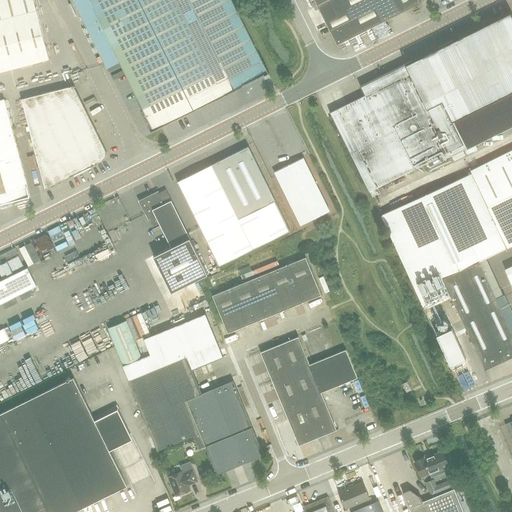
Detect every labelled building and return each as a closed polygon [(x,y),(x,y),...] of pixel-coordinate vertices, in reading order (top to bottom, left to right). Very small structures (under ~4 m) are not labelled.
[(34,0),(0,0),(0,70),(49,58),(34,0)] [(73,0),(84,20),(107,67),(119,61),(122,66),(123,70),(125,74),(142,109),(141,110),(151,131),(172,121),(171,119),(235,87),(230,77),(263,61),(232,0),(73,0)] [(315,0),(337,44),(420,3),(418,0),(315,0)] [(331,116),(329,117),(331,120),(333,119),(347,147),(366,185),(372,197),(380,192),(377,187),(427,162),(430,167),(443,161),(441,155),(448,152),(451,156),(466,149),(511,125),(511,15),(510,11),(412,59),(421,79),(418,80),(424,92),(418,80),(421,78),(412,60),(360,85),(364,95),(347,103),(330,112),(331,116)] [(104,159),(107,152),(74,85),(22,99),(45,189),(104,159)] [(0,203),(30,196),(4,99),(0,99),(0,203)] [(219,265),(290,230),(248,145),(177,181),(219,265)] [(511,149),(468,171),(469,173),(380,214),(423,308),(451,295),(485,368),(511,355),(511,332),(479,261),(506,249),(511,245),(511,149)] [(301,225),(330,211),(303,157),(274,171),(301,225)] [(190,237),(184,225),(166,189),(153,195),(152,193),(138,200),(145,213),(147,212),(154,225),(159,222),(165,234),(171,247),(190,237)] [(208,273),(190,237),(171,247),(154,255),(172,292),(208,273)] [(511,253),(503,257),(511,279),(511,253)] [(228,332),(321,294),(306,256),(213,295),(228,332)] [(0,303),(37,285),(27,266),(0,279),(0,303)] [(151,353),(123,365),(158,449),(194,434),(200,448),(206,445),(218,474),(264,455),(233,380),(199,394),(189,370),(223,356),(206,313),(144,338),(151,353)] [(126,320),(108,328),(123,364),(142,357),(126,320)] [(0,328),(0,329),(5,339),(12,335),(7,325),(0,328)] [(346,348),(310,363),(298,336),(261,351),(299,445),(337,429),(321,392),(358,377),(346,348)] [(95,420),(74,377),(0,413),(0,511),(73,511),(127,485),(107,445),(130,434),(118,409),(95,420)] [(402,383),(406,392),(412,389),(408,381),(402,383)] [(449,464),(443,451),(437,453),(425,458),(424,456),(414,460),(421,476),(429,472),(431,477),(444,472),(442,467),(443,467),(449,464)] [(175,494),(192,490),(190,481),(197,479),(194,464),(169,470),(175,494)] [(345,508),(369,498),(362,482),(339,491),(345,508)] [(463,511),(454,488),(423,501),(421,497),(410,489),(403,492),(410,511),(463,511)] [(306,511),(333,511),(327,496),(304,506),(306,511)]
